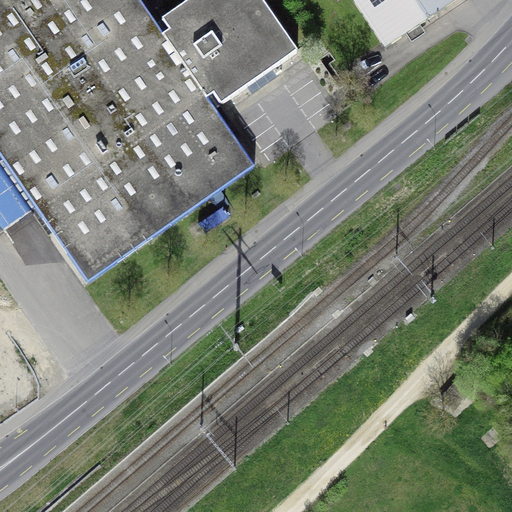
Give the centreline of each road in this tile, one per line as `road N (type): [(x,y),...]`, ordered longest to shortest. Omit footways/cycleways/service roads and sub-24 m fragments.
road 1 (secondary): [(0,468),(511,45)]
road 2 (track): [(296,511),(511,290)]
road 3 (unknown): [(104,386),(0,248)]
